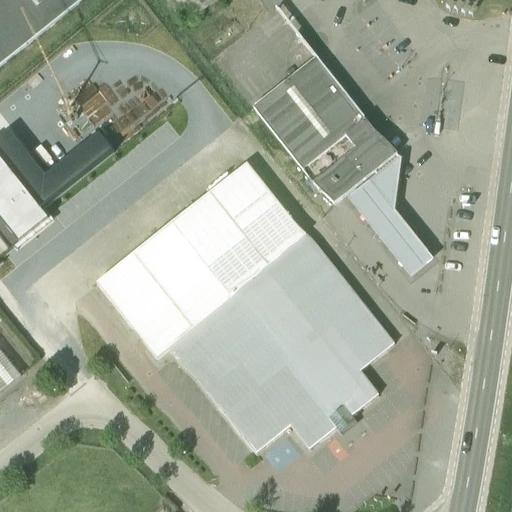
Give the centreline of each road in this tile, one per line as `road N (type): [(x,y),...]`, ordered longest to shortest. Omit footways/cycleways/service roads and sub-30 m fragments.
road 1 (secondary): [(511,184),(463,511)]
road 2 (unclassified): [(209,511),(130,430),(93,410),(54,426),(0,470)]
road 3 (unknown): [(420,117),(370,84),(331,3)]
road 4 (unknown): [(509,57),(439,71),(425,84),(420,117)]
